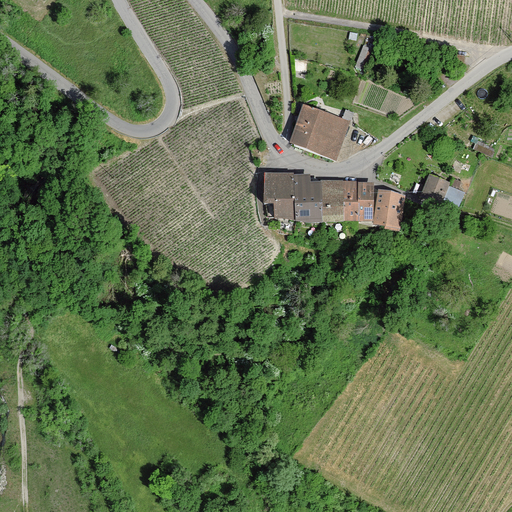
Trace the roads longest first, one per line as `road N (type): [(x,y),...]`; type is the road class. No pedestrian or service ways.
road 1 (unclassified): [(119,0),(172,91),(169,115),(146,131),(117,124),(0,39)]
road 2 (track): [(0,267),(29,324),(19,381),(26,511)]
road 3 (track): [(278,9),(511,52)]
road 4 (unclassified): [(511,53),(358,164)]
road 5 (unclassified): [(277,147),(241,64),(196,0)]
road 6 (unclassified): [(277,147),(288,130),(277,0)]
